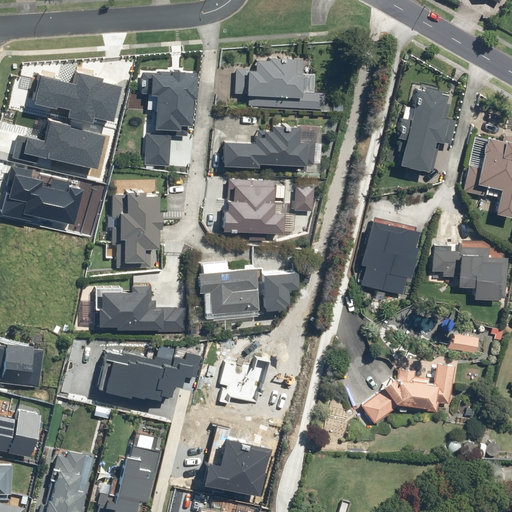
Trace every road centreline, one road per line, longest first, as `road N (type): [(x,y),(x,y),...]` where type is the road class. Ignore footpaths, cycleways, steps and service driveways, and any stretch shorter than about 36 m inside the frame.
road 1 (unknown): [(218,7),(195,211),(176,236)]
road 2 (residential): [(225,0),(195,13),(0,30)]
road 3 (residential): [(511,72),(382,0)]
